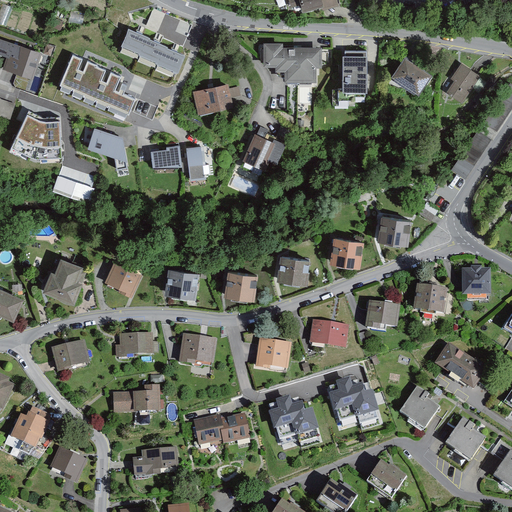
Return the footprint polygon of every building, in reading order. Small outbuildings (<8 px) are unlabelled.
[(290,0),(292,6),(304,2),(306,9),(323,3),(324,8),(330,7),(338,4),(336,0),(290,0)] [(64,21),(57,18),(53,27),(60,29),(64,21)] [(150,39),(129,31),(123,46),(140,53),(139,55),(158,63),(158,65),(178,73),(184,57),(167,50),(167,48),(149,40),(150,39)] [(42,52),(0,36),(0,53),(8,56),(5,67),(33,77),(42,52)] [(285,43),(268,43),(268,64),(280,64),(280,69),(289,69),(289,79),(318,79),(318,64),(324,64),(324,47),(285,47),(285,43)] [(55,47),(47,44),(45,47),(43,52),(51,55),(55,47)] [(347,55),(344,55),(344,89),(335,89),(335,107),(356,107),(356,103),(368,103),(368,51),(347,51),(347,55)] [(77,70),(82,59),(74,55),(61,86),(128,114),(135,99),(124,94),(127,86),(123,85),(119,94),(114,92),(120,77),(111,73),(107,84),(100,81),(105,69),(88,63),(84,72),(77,70)] [(433,76),(407,59),(395,77),(421,94),(433,76)] [(478,77),(463,66),(454,80),(457,82),(449,93),(461,101),(478,77)] [(209,86),(194,90),(199,112),(233,104),(231,95),(240,93),(238,85),(229,87),(228,82),(209,86)] [(511,110),(511,85),(510,84),(486,122),(499,130),(511,110)] [(16,104),(0,99),(0,100),(0,115),(11,119),(16,104)] [(39,116),(28,111),(12,143),(35,155),(62,153),(61,117),(48,118),(39,116)] [(99,152),(112,157),(115,172),(130,169),(123,137),(94,126),(86,147),(99,152)] [(269,131),(263,128),(259,135),(258,134),(247,159),(268,168),(272,159),(280,163),(294,132),(283,127),(276,142),(266,138),(269,131)] [(492,138),(479,130),(452,170),(466,179),(492,138)] [(181,145),(168,146),(169,149),(153,151),(154,167),(185,167),(181,145)] [(202,147),(187,149),(191,178),(205,176),(202,147)] [(98,178),(67,167),(57,193),(89,204),(98,178)] [(439,211),(427,203),(420,213),(432,221),(439,211)] [(409,220),(383,216),(379,241),(405,244),(409,220)] [(366,245),(340,241),(337,266),(363,269),(366,245)] [(312,260),(286,257),(283,281),(309,285),(312,260)] [(82,269),(63,261),(57,275),(53,274),(46,291),(75,303),(82,285),(77,283),(82,269)] [(141,275),(116,264),(107,282),(122,289),(121,292),(131,297),(141,275)] [(473,270),(465,270),(465,293),(490,293),(490,270),(480,270),(480,268),(476,268),(473,268),(473,270)] [(199,274),(173,271),(170,295),(196,299),(199,274)] [(259,276),(233,273),(229,297),(255,301),(259,276)] [(446,289),(420,285),(416,309),(442,314),(446,289)] [(23,300),(0,290),(0,313),(14,320),(21,305),(23,300)] [(399,307),(371,303),(367,327),(379,329),(380,323),(395,326),(399,307)] [(333,325),(317,323),(314,344),(347,349),(350,328),(333,325)] [(153,336),(122,337),(122,348),(118,348),(119,359),(128,358),(128,356),(154,355),(153,336)] [(203,339),(186,337),(184,352),(182,364),(196,365),(197,362),(215,365),(218,341),(203,339)] [(293,346),(263,342),(260,369),(273,370),(273,368),(290,370),(293,346)] [(85,343),(55,351),(58,363),(60,371),(90,363),(85,343)] [(475,363),(449,346),(437,364),(474,388),(488,368),(477,361),(475,363)] [(0,406),(4,408),(14,388),(7,385),(9,381),(0,376),(0,406)] [(339,385),(322,390),(332,420),(362,411),(364,418),(376,414),(369,394),(360,397),(357,389),(342,393),(339,385)] [(138,395),(116,395),(117,412),(138,412),(138,410),(163,410),(162,386),(148,386),(148,391),(138,391),(138,395)] [(429,395),(418,387),(400,413),(425,430),(440,407),(427,399),(429,395)] [(280,397),(263,402),(273,433),(303,423),(305,430),(316,426),(310,406),(301,409),(298,401),(283,406),(280,397)] [(23,418),(15,438),(37,447),(41,439),(43,440),(51,420),(33,412),(30,421),(23,418)] [(244,415),(220,420),(223,438),(224,442),(249,437),(244,415)] [(200,443),(223,438),(220,420),(219,416),(195,421),(200,443)] [(476,426),(464,418),(446,444),(471,461),(486,438),(473,430),(476,426)] [(178,448),(146,451),(147,458),(136,459),(138,480),(149,479),(148,473),(163,472),(162,466),(180,465),(178,448)] [(87,462),(61,451),(54,468),(69,474),(67,478),(79,482),(87,462)] [(511,451),(495,477),(511,488),(511,451)] [(384,458),(367,481),(392,500),(409,477),(384,458)] [(334,479),(317,502),(331,511),(348,511),(360,497),(334,479)] [(302,511),(285,499),(275,511),(302,511)] [(0,511),(21,511),(1,503),(2,502),(0,501),(0,511)]
